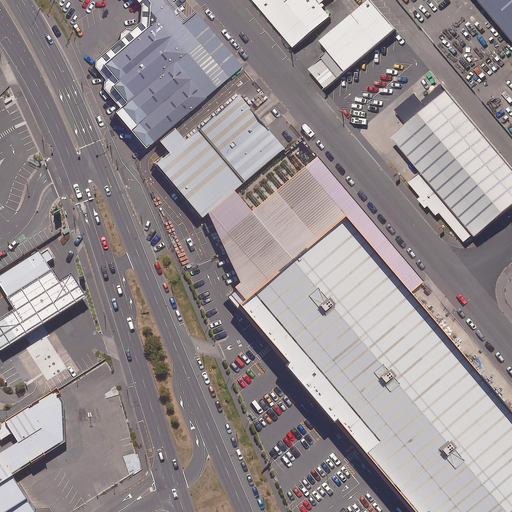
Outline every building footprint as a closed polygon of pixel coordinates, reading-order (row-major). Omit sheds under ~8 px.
[(188,17),(173,0),(136,0),(140,4),(140,3),(143,6),(142,22),(134,29),(127,28),(122,33),(122,39),(97,60),(96,68),(107,80),(105,89),(122,108),(115,114),(147,150),(243,65),(196,10),(188,17)] [(251,0),(294,49),(330,18),(320,5),(325,0),(251,0)] [(393,29),(368,0),(367,0),(318,41),(327,51),(319,57),(320,58),(307,70),(323,89),(393,29)] [(511,0),(475,0),(511,43),(511,0)] [(511,204),(511,168),(446,91),(390,137),(419,171),(406,182),(435,216),(438,213),(463,243),(472,235),(474,237),(511,204)] [(198,211),(204,219),(209,211),(284,147),(239,96),(187,140),(177,128),(161,142),(171,153),(158,164),(198,211)] [(237,273),(241,281),(235,285),(236,288),(228,293),(248,315),(294,368),(415,511),(511,511),(511,415),(409,295),(425,281),(316,153),(301,135),(284,147),(209,211),(237,273)] [(53,257),(47,248),(41,252),(39,248),(0,273),(0,285),(7,297),(52,268),(47,260),(53,257)] [(52,268),(7,297),(15,309),(0,318),(0,349),(0,350),(86,296),(72,275),(61,282),(52,268)] [(16,441),(0,451),(0,511),(35,511),(11,475),(65,441),(63,402),(57,394),(59,393),(57,388),(0,423),(0,439),(0,440),(11,433),(16,441)]
